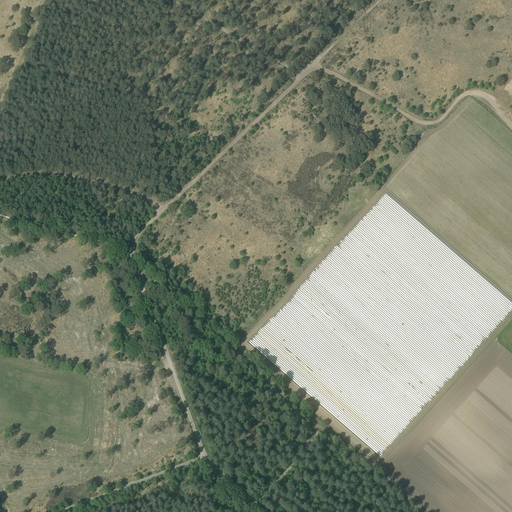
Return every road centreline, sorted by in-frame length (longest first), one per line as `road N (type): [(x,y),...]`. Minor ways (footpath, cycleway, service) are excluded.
road 1 (track): [(235,350),(437,124)]
road 2 (unclassified): [(204,458),(131,255)]
road 3 (track): [(302,76),(161,211)]
road 4 (track): [(161,211),(123,189),(74,177),(0,179)]
road 5 (unclassified): [(63,511),(204,458)]
road 6 (track): [(302,76),(172,0)]
road 7 (track): [(437,124),(317,68),(302,76)]
road 8 (track): [(135,266),(235,350)]
road 9 (track): [(323,428),(420,511)]
